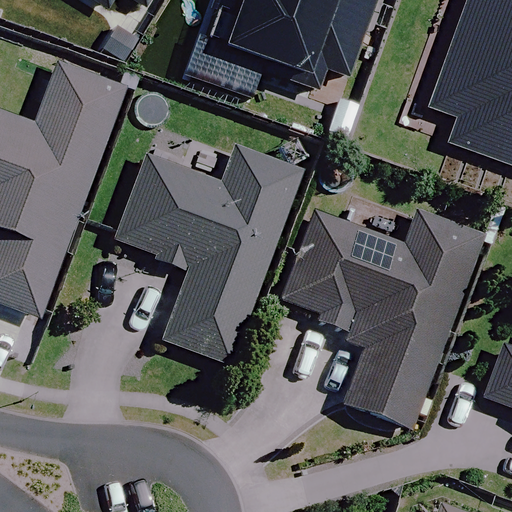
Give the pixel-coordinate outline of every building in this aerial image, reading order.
[(228,0),(209,54),(315,91),(323,68),(344,76),(370,0),(228,0)] [(511,0),(465,0),(428,106),(456,116),(446,143),(511,166),(511,0)] [(119,92),(56,69),(35,126),(0,113),(0,310),(36,323),(119,92)] [(294,176),(233,155),(221,189),(146,162),(115,247),(188,273),(161,347),(225,369),(294,176)] [(478,241),(413,217),(400,250),(312,217),(280,305),(335,325),(330,338),(365,351),(343,409),(406,432),(478,241)] [(511,356),(500,352),(480,406),(511,417),(511,356)]
